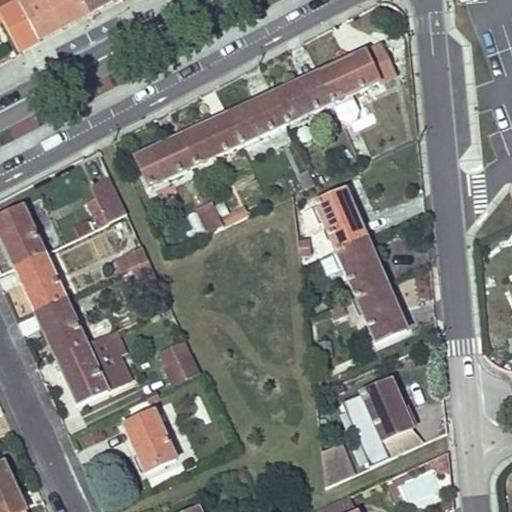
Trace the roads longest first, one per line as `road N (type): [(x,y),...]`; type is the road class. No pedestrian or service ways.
road 1 (residential): [(429,0),(467,415)]
road 2 (tertiary): [(0,178),(341,0)]
road 3 (tertiary): [(212,0),(0,109)]
road 4 (residential): [(75,511),(0,343)]
